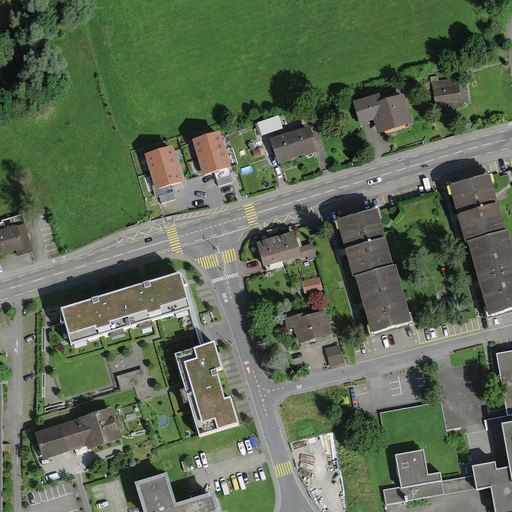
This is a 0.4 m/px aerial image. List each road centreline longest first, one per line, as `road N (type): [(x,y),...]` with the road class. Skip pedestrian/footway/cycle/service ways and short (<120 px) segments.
road 1 (secondary): [(210,227),(511,138)]
road 2 (residential): [(261,395),(511,330)]
road 3 (secondary): [(0,292),(210,227)]
road 4 (residential): [(210,227),(261,395)]
